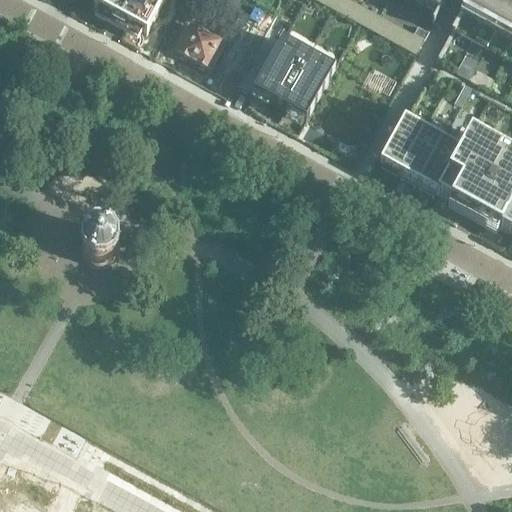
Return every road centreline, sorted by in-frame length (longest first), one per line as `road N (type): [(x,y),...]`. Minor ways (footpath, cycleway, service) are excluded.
road 1 (residential): [(0,3),(511,283)]
road 2 (residential): [(140,511),(0,434)]
